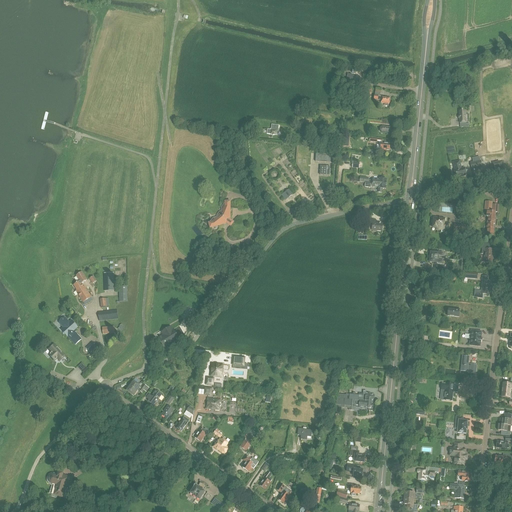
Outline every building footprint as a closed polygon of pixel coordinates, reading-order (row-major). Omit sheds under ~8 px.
[(346,81),(354,82),(355,77),(352,76),(352,75),(348,74),(347,79),(346,81)] [(389,104),(390,104),(390,101),(389,101),(390,98),(380,96),(380,93),(375,92),(375,95),(374,100),(381,101),(381,103),(385,104),(384,106),(388,106),(388,104),(389,104)] [(460,123),(460,128),(469,127),(469,124),(466,124),(466,123),(466,119),(466,115),(465,115),(465,111),(463,111),(461,111),(459,111),(459,115),(458,116),(458,118),(459,119),(460,119),(460,123)] [(267,134),(276,135),(277,131),(278,131),(279,126),(272,125),(271,130),(268,129),(267,134)] [(380,150),(389,151),(390,144),(382,143),(382,139),(370,138),(370,142),(377,142),(377,143),(378,145),(379,145),(378,150),(380,150)] [(264,146),(258,149),(263,157),(269,154),(264,146)] [(473,162),(470,162),(471,166),(478,165),(478,168),(482,168),(481,160),(480,160),(473,162)] [(454,170),(456,178),(466,176),(465,168),(461,169),(460,161),(453,163),(455,170),(454,170)] [(320,175),(330,176),(330,167),(321,166),(320,175)] [(354,177),(354,181),(360,182),(359,182),(365,183),(365,187),(372,188),(372,187),(378,188),(378,193),(382,193),(382,189),(386,189),(386,185),(387,179),(380,178),(379,179),(373,178),(372,182),(371,182),(371,180),(368,180),(369,178),(354,177)] [(285,200),(293,195),(289,190),(282,195),(285,200)] [(209,223),(210,228),(225,224),(230,217),(230,201),(225,201),(225,206),(221,212),(220,212),(217,215),(217,216),(213,222),(209,223)] [(499,205),(494,205),(494,207),(492,207),(492,202),(485,202),(485,209),(491,210),(491,211),(489,211),(489,212),(487,212),(487,217),(488,217),(487,235),(493,236),(494,228),(493,228),(493,224),(494,224),(496,212),(498,212),(499,205)] [(449,211),(450,209),(446,209),(446,218),(456,218),(456,213),(452,213),(452,211),(449,211)] [(437,229),(449,230),(450,224),(444,224),(445,219),(434,219),(433,228),(437,228),(437,229)] [(373,232),(376,232),(376,231),(381,232),(382,225),(375,224),(375,220),(370,220),(369,227),(372,227),(372,231),(373,231),(373,232)] [(453,231),(466,233),(466,225),(454,224),(453,231)] [(484,261),(492,262),(493,255),(494,250),(488,250),(489,244),(482,243),(481,254),(485,254),(484,261)] [(459,260),(464,261),(465,252),(457,251),(456,256),(460,256),(459,260)] [(434,269),(444,270),(444,264),(442,264),(443,261),(438,260),(438,258),(430,257),(430,258),(429,259),(429,261),(430,261),(430,262),(430,264),(433,264),(433,265),(434,265),(434,269)] [(76,291),(83,302),(91,297),(85,286),(84,287),(82,283),(87,280),(82,272),(77,275),(75,276),(79,282),(74,285),(77,290),(76,291)] [(104,273),(104,291),(115,291),(114,273),(104,273)] [(474,298),(482,299),(483,294),(488,295),(491,281),(488,281),(489,277),(482,276),(482,280),(483,280),(481,291),(475,290),(474,298)] [(119,287),(119,302),(128,302),(127,286),(119,287)] [(100,299),(101,308),(107,307),(107,306),(109,306),(109,304),(109,298),(100,299)] [(448,316),(459,317),(460,309),(456,309),(455,310),(448,309),(448,311),(447,311),(447,313),(448,315),(448,316)] [(98,312),(99,321),(118,319),(117,310),(98,312)] [(68,336),(75,345),(81,339),(75,333),(76,332),(75,330),(78,327),(72,321),(72,320),(70,322),(66,317),(59,323),(64,328),(62,330),(68,337),(68,336)] [(102,327),(103,334),(115,333),(114,326),(102,327)] [(164,335),(158,338),(164,349),(180,340),(179,338),(185,335),(183,333),(178,336),(174,329),(172,330),(172,329),(169,328),(164,331),(163,334),(164,335)] [(470,345),(480,346),(481,331),(472,331),(470,345)] [(86,348),(90,353),(97,346),(93,342),(86,348)] [(49,355),(54,360),(57,358),(59,360),(64,356),(54,345),(53,344),(48,348),(49,349),(52,352),(49,355)] [(245,366),(245,357),(233,356),(232,365),(245,366)] [(470,377),(476,377),(477,365),(469,364),(469,357),(462,356),(461,371),(468,372),(468,370),(471,371),(470,377)] [(211,376),(222,377),(223,365),(219,365),(219,364),(217,364),(216,364),(212,364),(211,376)] [(47,382),(62,388),(64,382),(49,376),(45,375),(43,382),(46,383),(47,382)] [(125,390),(130,394),(137,383),(133,380),(125,390)] [(442,383),(441,391),(441,394),(444,395),(443,400),(452,401),(453,392),(457,392),(458,388),(454,388),(454,384),(445,382),(445,384),(442,383)] [(130,394),(134,396),(138,390),(142,393),(147,386),(144,384),(142,387),(141,386),(137,383),(130,394)] [(502,391),(511,392),(511,384),(503,384),(502,391)] [(148,402),(154,406),(162,395),(156,391),(153,395),(155,396),(154,398),(149,394),(147,398),(149,400),(148,402)] [(346,395),(346,399),(350,399),(365,401),(373,402),(373,400),(374,400),(374,396),(370,395),(370,393),(366,393),(367,391),(363,391),(363,396),(359,395),(350,394),(350,395),(346,395)] [(166,402),(170,405),(174,398),(170,396),(166,402)] [(221,403),(221,400),(208,399),(207,409),(220,410),(220,407),(221,406),(222,404),(221,403)] [(349,408),(349,410),(354,411),(355,404),(359,404),(359,408),(369,409),(369,411),(373,411),(373,404),(373,402),(365,401),(350,399),(349,408)] [(162,415),(167,419),(174,410),(168,406),(162,415)] [(184,415),(190,418),(193,415),(193,416),(194,409),(190,406),(184,415)] [(499,424),(511,425),(511,420),(511,419),(511,414),(505,414),(504,419),(499,418),(499,424)] [(177,428),(182,432),(190,421),(184,417),(179,424),(177,423),(175,425),(177,427),(177,428)] [(460,435),(464,435),(464,434),(466,434),(466,430),(467,430),(467,426),(466,426),(467,422),(462,421),(463,417),(456,417),(455,429),(458,429),(458,433),(460,434),(460,435)] [(502,435),(510,436),(511,425),(499,424),(498,424),(498,431),(503,431),(502,435)] [(200,431),(195,437),(200,441),(206,435),(207,436),(210,432),(206,429),(205,430),(201,427),(199,430),(200,431)] [(213,433),(220,438),(223,435),(219,433),(220,431),(217,429),(213,433)] [(309,438),(314,437),(313,433),(302,433),(303,441),(309,441),(309,438)] [(241,447),(246,451),(252,443),(250,441),(252,437),(247,434),(244,438),(245,439),(245,440),(241,447)] [(223,452),(225,453),(226,453),(227,451),(228,449),(226,448),(227,447),(226,447),(228,444),(227,442),(224,440),(223,441),(221,440),(219,442),(218,441),(214,447),(223,453),(223,452)] [(454,465),(464,466),(465,460),(467,460),(467,456),(465,456),(465,450),(462,450),(462,443),(454,442),(454,449),(450,449),(450,454),(455,454),(454,465)] [(355,461),(364,462),(365,455),(359,455),(359,451),(358,451),(359,447),(351,446),(350,455),(355,456),(355,461)] [(243,467),(248,471),(251,468),(254,469),(256,466),(259,462),(252,458),(251,459),(246,456),(243,461),(246,462),(244,464),(245,464),(243,467)] [(495,467),(501,468),(502,463),(503,463),(503,457),(496,456),(495,463),(495,467)] [(261,470),(264,472),(269,465),(266,463),(261,470)] [(353,475),(362,476),(363,469),(356,469),(357,465),(347,464),(346,472),(354,473),(353,475)] [(418,480),(425,481),(425,476),(434,477),(435,472),(441,472),(441,469),(429,467),(429,471),(419,470),(418,470),(418,471),(417,472),(418,473),(419,473),(418,480)] [(464,481),(471,482),(471,474),(465,473),(465,469),(459,469),(458,476),(463,476),(462,480),(465,481),(464,481)] [(260,486),(265,489),(272,480),(270,478),(272,475),(268,472),(264,478),(265,479),(260,486)] [(57,496),(66,498),(69,488),(68,488),(66,491),(64,491),(66,484),(69,485),(71,478),(64,477),(63,475),(63,474),(59,473),(58,474),(55,473),(54,476),(53,476),(51,477),(50,478),(50,480),(51,482),(52,483),(49,496),(56,498),(57,496)] [(279,500),(283,503),(285,500),(287,501),(289,498),(288,497),(289,495),(291,492),(288,490),(280,484),(276,490),(282,495),(279,500)] [(351,496),(356,497),(356,494),(360,494),(361,487),(355,486),(355,485),(349,484),(348,489),(351,490),(351,493),(351,496)] [(450,488),(450,490),(455,490),(455,495),(455,498),(460,499),(460,500),(463,500),(463,499),(464,499),(465,490),(464,489),(464,486),(459,485),(450,484),(450,488)] [(197,498),(200,500),(204,494),(205,494),(205,493),(206,493),(206,492),(205,492),(205,491),(204,491),(198,487),(198,486),(197,486),(197,485),(196,485),(195,485),(195,486),(195,487),(190,493),(193,495),(193,496),(194,497),(195,498),(196,498),(197,498)] [(313,503),(320,504),(321,496),(320,496),(321,489),(317,488),(315,495),(313,503)] [(336,495),(346,499),(348,493),(338,490),(336,495)] [(218,506),(217,507),(220,510),(224,505),(215,499),(212,503),(218,506)] [(405,499),(404,507),(411,508),(411,511),(409,511),(408,511),(416,511),(417,505),(413,504),(414,500),(405,499)]
